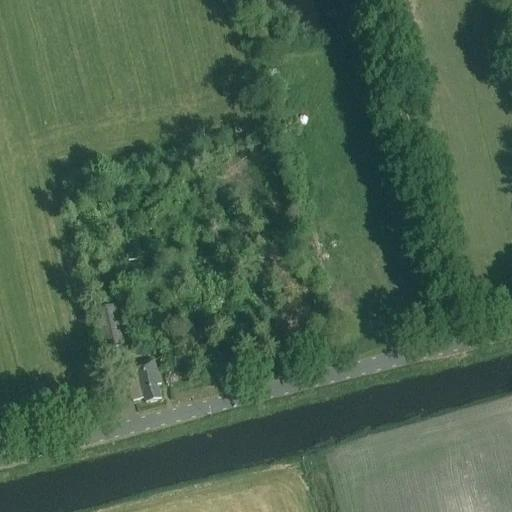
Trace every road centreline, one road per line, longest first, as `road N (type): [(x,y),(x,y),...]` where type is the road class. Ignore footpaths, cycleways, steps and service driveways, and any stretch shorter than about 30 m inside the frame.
road 1 (unclassified): [(0,454),(511,324)]
road 2 (track): [(457,338),(373,0)]
